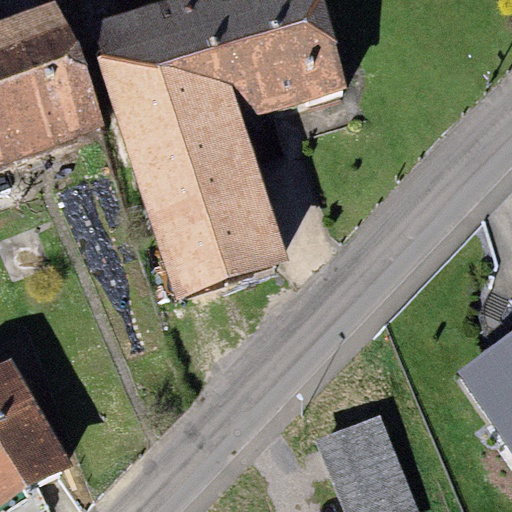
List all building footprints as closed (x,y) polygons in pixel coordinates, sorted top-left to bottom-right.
[(0,174),(109,133),(58,0),(54,0),(0,20),(0,174)] [(318,0),(181,0),(92,28),(177,297),(291,262),(246,120),(346,89),(318,0)] [(511,333),(455,374),(511,454),(511,333)] [(10,358),(0,364),(0,507),(73,465),(10,358)] [(418,511),(378,413),(315,438),(345,511),(418,511)]
